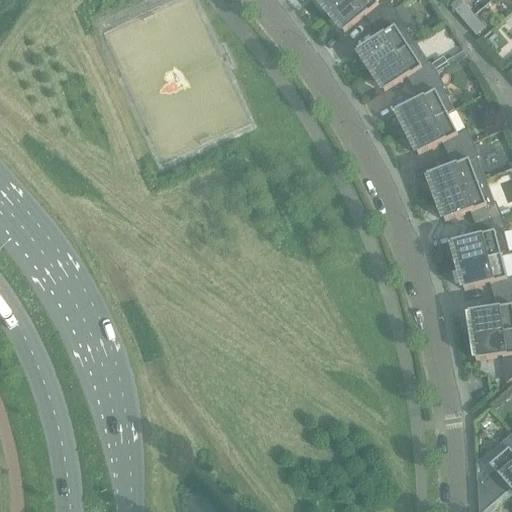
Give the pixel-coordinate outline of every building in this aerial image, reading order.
[(348,0),(315,0),(329,16),(348,0)] [(373,29),(396,12),(386,0),(379,7),(373,0),(348,0),(329,16),(344,34),(344,35),(344,36),(365,19),(373,29)] [(380,39),(357,53),(358,54),(371,74),(415,45),(407,32),(415,27),(402,7),(396,12),(373,29),(380,39)] [(474,18),(464,7),(456,15),(465,25),(474,18)] [(483,29),(474,18),(465,25),(474,36),(483,29)] [(438,76),(430,64),(428,65),(415,45),(371,74),(384,93),(384,94),(385,95),(407,80),(413,91),(438,76)] [(464,54),(447,64),(450,69),(467,59),(464,54)] [(420,101),(396,114),(396,115),(397,115),(407,136),(447,115),(453,112),(442,91),(445,89),(438,76),(414,91),(420,101)] [(458,137),(447,115),(407,136),(418,156),(418,157),(418,158),(442,145),(447,157),(474,145),(467,132),(458,137)] [(452,168),(427,178),(428,179),(436,201),(484,182),(476,160),(479,159),(474,145),(447,157),(452,168)] [(484,182),(436,201),(445,223),(444,223),(445,224),(470,214),(474,226),(501,217),(496,204),(493,205),(484,182)] [(478,238),(452,245),(458,269),(501,257),(509,255),(509,254),(503,232),(505,232),(501,217),(474,226),(478,238)] [(511,279),(507,281),(501,257),(458,269),(464,291),(464,293),(490,286),(493,298),(511,294),(511,279)] [(511,332),(511,294),(493,298),(495,310),(469,314),(473,339),(511,332)] [(511,380),(511,332),(473,339),(476,362),(476,363),(502,359),(507,385),(511,380)] [(486,479),(478,486),(478,511),(486,511),(510,491),(511,493),(511,436),(502,444),(509,451),(490,468),(494,472),(486,479)]
